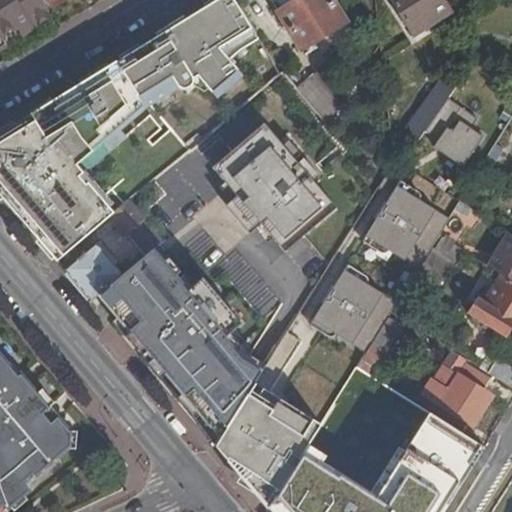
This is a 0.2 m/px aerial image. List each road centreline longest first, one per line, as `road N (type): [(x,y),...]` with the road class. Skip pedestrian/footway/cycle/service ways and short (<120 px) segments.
road 1 (tertiary): [(0,254),(191,476)]
road 2 (tertiary): [(151,0),(0,91)]
